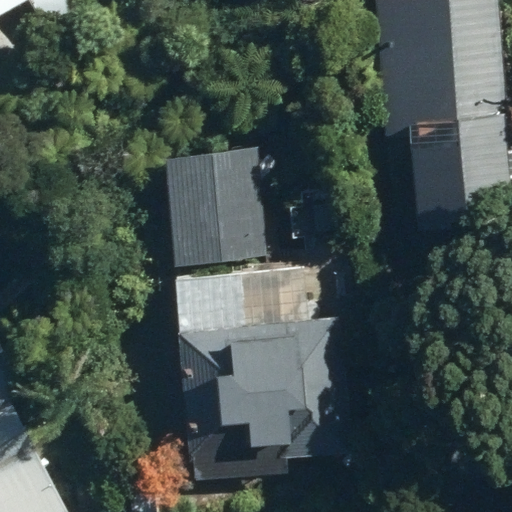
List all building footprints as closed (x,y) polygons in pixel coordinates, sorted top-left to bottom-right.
[(0,0),(0,4),(7,0),(33,0),(46,22),(89,0),(0,0)] [(414,134),(420,226),(511,220),(498,0),(377,0),(387,135),(414,134)] [(171,144),(179,255),(266,249),(258,137),(171,144)] [(175,270),(195,472),(355,455),(339,305),(304,309),(299,257),(175,270)] [(0,511),(65,511),(73,508),(14,394),(29,387),(0,331),(0,511)] [(458,470),(511,465),(511,379),(450,384),(458,470)]
